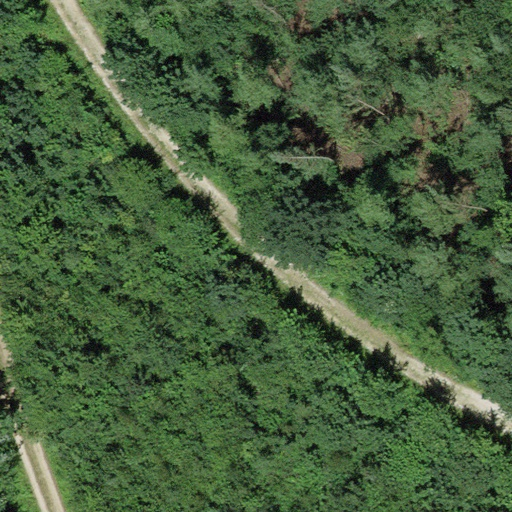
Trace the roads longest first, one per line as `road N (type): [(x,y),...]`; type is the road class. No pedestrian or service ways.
road 1 (track): [(60,0),(169,171),(330,326),(511,425)]
road 2 (track): [(0,355),(48,511)]
